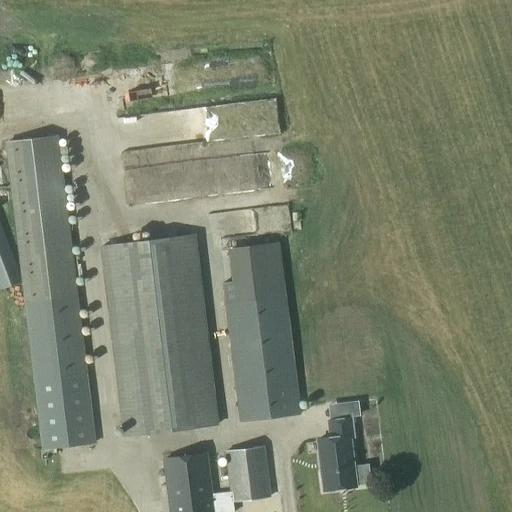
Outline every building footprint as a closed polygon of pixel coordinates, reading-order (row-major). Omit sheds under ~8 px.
[(159,141),(261,134),(259,106),(157,113),(159,141)] [(113,139),(154,137),(153,116),(113,118),(113,139)] [(4,148),(20,282),(41,451),(93,444),(56,141),(4,148)] [(134,194),(243,186),(241,158),(140,165),(141,181),(133,181),(134,194)] [(0,289),(20,282),(0,225),(0,289)] [(175,435),(213,429),(190,236),(98,247),(122,441),(175,435)] [(299,415),(283,294),(224,302),(239,423),(299,415)] [(356,487),(350,439),(353,438),(351,420),(326,423),(328,440),(316,442),(322,492),(356,487)] [(232,511),(231,503),(269,498),(263,449),(225,453),(230,493),(210,496),(205,455),(163,461),(169,511),(232,511)]
